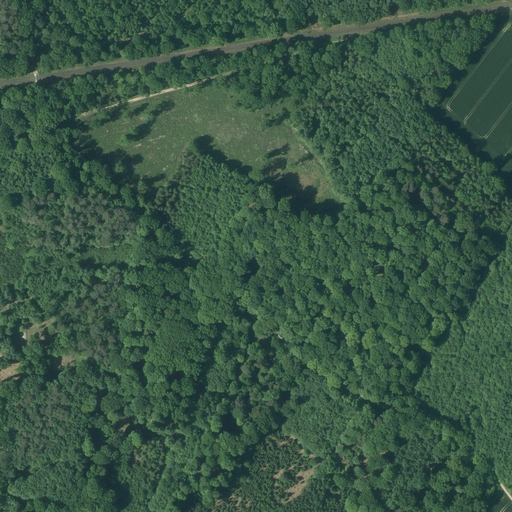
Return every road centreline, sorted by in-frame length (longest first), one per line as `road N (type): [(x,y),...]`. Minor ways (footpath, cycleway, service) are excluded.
road 1 (track): [(47,125),(351,36),(511,13)]
road 2 (track): [(91,511),(154,222)]
road 3 (track): [(511,191),(351,36)]
road 4 (track): [(18,0),(47,125)]
road 5 (track): [(64,139),(154,222)]
